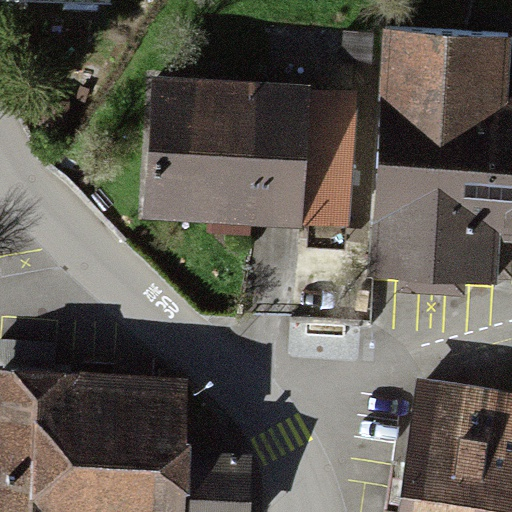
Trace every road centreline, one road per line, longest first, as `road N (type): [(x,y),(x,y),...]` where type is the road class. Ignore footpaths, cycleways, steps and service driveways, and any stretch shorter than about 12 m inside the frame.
road 1 (residential): [(0,158),(166,327),(267,407)]
road 2 (residential): [(267,407),(511,333)]
